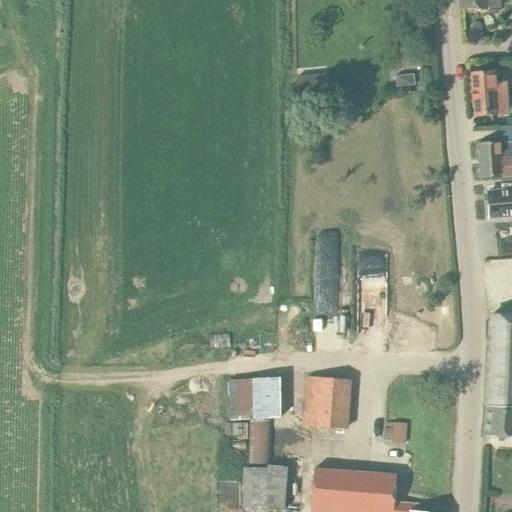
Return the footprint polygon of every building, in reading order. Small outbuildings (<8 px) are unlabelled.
[(458,0),(458,8),(478,9),(489,9),(489,0),(458,0)] [(399,77),(392,78),(393,87),(400,86),(400,88),(416,86),(414,73),(398,75),(399,77)] [(495,73),(490,73),(470,75),(473,115),(507,112),(505,84),(496,84),(495,73)] [(325,74),(296,77),(297,94),(326,91),(325,74)] [(511,176),(510,142),(498,143),(478,144),(480,179),(511,176)] [(489,218),(500,217),(511,215),(511,183),(501,184),(501,191),(487,193),(489,218)] [(511,316),(490,315),(486,403),(483,436),(511,438),(511,316)] [(228,333),(209,335),(210,349),(229,347),(228,333)] [(305,426),(325,428),(345,429),(348,380),(309,377),(305,426)] [(229,380),(230,420),(250,419),(248,464),(268,464),(268,418),(281,417),(280,378),(229,380)] [(386,422),(385,442),(405,443),(406,423),(386,422)] [(245,468),(243,508),(285,507),(288,466),(267,465),(267,468),(248,468),(245,468)] [(316,469),(312,511),(417,511),(418,505),(393,503),(395,475),(316,469)]
